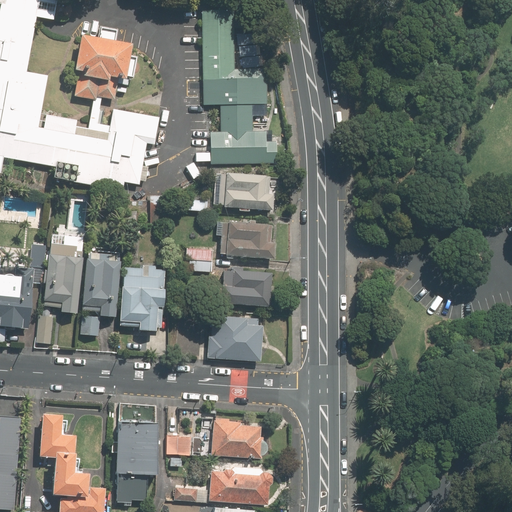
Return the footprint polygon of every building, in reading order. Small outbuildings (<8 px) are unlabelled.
[(112,108),(109,125),(99,124),(102,110),(98,109),(99,98),(113,101),(117,79),(125,80),(131,44),(81,35),(74,71),(77,72),(72,97),(91,100),(86,128),(75,125),(76,120),(44,115),(42,127),(37,126),(46,74),(25,71),(38,0),(0,0),(0,167),(2,157),(54,166),(52,178),(112,189),(112,185),(121,186),(121,181),(136,184),(143,142),(151,144),(156,116),(112,108)] [(232,12),(199,12),(200,107),(218,107),(218,132),(208,132),(208,166),(274,166),(273,142),(263,142),(263,133),(250,133),(250,107),(264,107),(264,70),(232,70),(232,12)] [(267,180),(213,177),(211,210),(220,211),(220,213),(269,216),(270,204),(276,204),(276,198),(277,181),(267,180)] [(168,224),(169,197),(148,196),(147,223),(168,224)] [(200,212),(201,198),(186,197),(185,212),(200,212)] [(270,231),(215,226),(214,241),(220,241),(218,261),(267,265),(272,265),(273,248),(268,247),(270,231)] [(74,314),(84,238),(49,234),(41,305),(59,308),(58,312),(74,314)] [(210,274),(211,248),(184,247),(183,263),(188,263),(187,273),(210,274)] [(85,259),(83,259),(81,305),(98,307),(98,315),(115,316),(118,254),(86,252),(85,259)] [(138,268),(121,267),(117,324),(136,325),(136,329),(152,330),(152,326),(158,326),(161,269),(152,268),(152,265),(138,264),(138,268)] [(0,329),(26,331),(29,284),(30,270),(17,269),(16,279),(0,277),(0,329)] [(217,307),(265,311),(268,277),(239,275),(240,271),(228,270),(228,274),(219,273),(218,290),(215,290),(214,302),(217,302),(217,307)] [(36,314),(33,342),(47,343),(50,315),(36,314)] [(204,362),(257,365),(260,330),(255,330),(255,323),(195,319),(194,328),(208,328),(208,340),(206,339),(204,362)] [(211,452),(262,456),(262,452),(263,452),(265,451),(266,450),(267,447),(268,446),(268,445),(268,443),(268,442),(268,441),(267,440),(266,439),(265,438),(263,437),(263,434),(260,433),(261,422),(240,421),(240,418),(230,417),(230,414),(214,413),(211,452)] [(58,417),(37,416),(34,460),(45,461),(43,499),(54,500),(53,511),(99,511),(101,489),(79,488),(80,477),(67,477),(68,461),(71,461),(72,437),(56,436),(58,417)] [(9,511),(16,419),(0,417),(0,511),(9,511)] [(112,427),(112,479),(113,479),(113,502),(143,502),(143,479),(151,479),(151,427),(112,427)] [(189,436),(164,436),(163,456),(189,457),(189,436)] [(270,482),(271,464),(216,462),(216,468),(208,468),(206,498),(265,500),(266,482),(270,482)] [(195,488),(173,487),(173,501),(195,502),(195,488)] [(251,511),(254,506),(216,502),(213,511),(251,511)]
